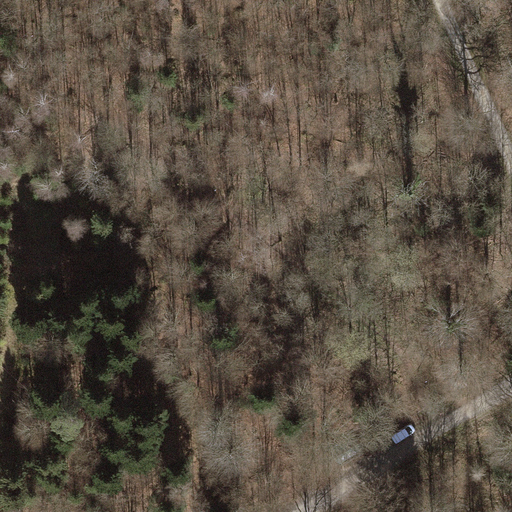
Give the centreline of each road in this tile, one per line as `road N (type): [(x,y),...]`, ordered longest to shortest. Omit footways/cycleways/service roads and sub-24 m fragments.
road 1 (track): [(511,388),(304,511)]
road 2 (track): [(438,0),(511,165)]
